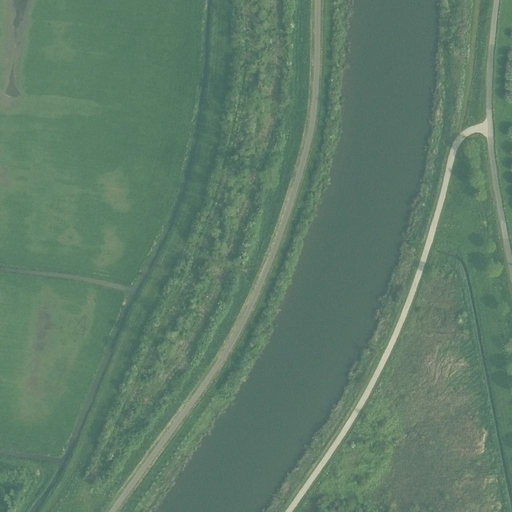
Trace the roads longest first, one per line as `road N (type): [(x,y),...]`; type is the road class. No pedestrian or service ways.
road 1 (track): [(291,511),(379,375),(418,282),(458,145),(491,128)]
road 2 (unclassified): [(511,265),(493,169),(489,78),(497,0)]
